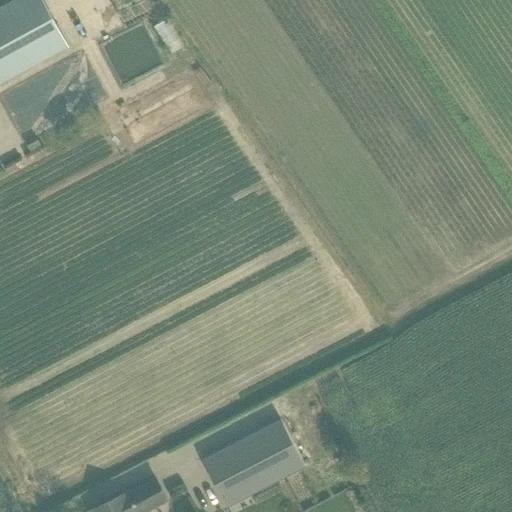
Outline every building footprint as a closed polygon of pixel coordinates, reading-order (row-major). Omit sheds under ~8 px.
[(11,0),(0,6),(0,84),(69,48),(42,0),(11,0)] [(179,30),(168,36),(180,55),(190,49),(179,30)] [(98,71),(15,101),(28,136),(111,106),(98,71)] [(124,112),(139,145),(212,112),(197,79),(124,112)] [(511,314),(446,206),(388,242),(511,444),(511,160),(462,191),(511,273),(511,314)] [(280,419),(202,460),(220,494),(298,453),(280,419)] [(263,511),(294,511),(314,502),(314,501),(321,497),(306,468),(298,472),(298,471),(254,493),(263,511)] [(126,493),(94,509),(95,511),(142,511),(166,500),(156,479),(127,495),(126,493)]
